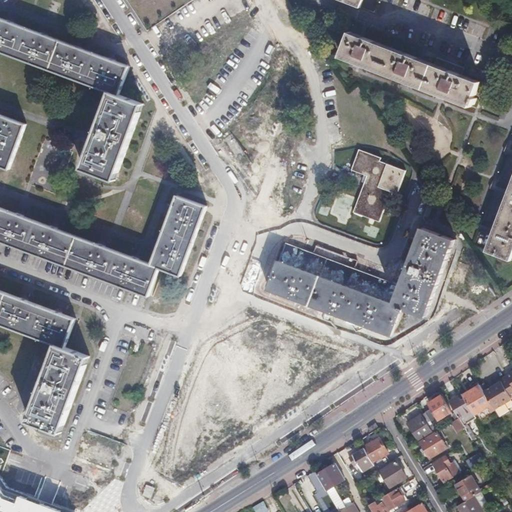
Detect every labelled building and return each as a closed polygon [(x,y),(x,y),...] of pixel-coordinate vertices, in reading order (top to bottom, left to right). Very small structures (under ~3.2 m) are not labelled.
[(172,0),(130,0),(144,20),(172,0)] [(0,50),(112,92),(84,168),(116,180),(144,104),(120,95),(130,66),(0,17),(0,50)] [(342,57),(472,106),(481,82),(462,74),(465,68),(437,57),(435,64),(351,32),(342,57)] [(27,124),(0,114),(0,164),(10,169),(27,124)] [(354,212),(380,222),(392,191),(398,194),(406,170),(381,161),(382,158),(360,149),(352,170),(367,176),(354,212)] [(339,153),(339,168),(351,168),(351,161),(346,161),(346,152),(339,153)] [(511,184),(487,251),(511,260),(511,258),(511,184)] [(153,264),(0,207),(0,239),(150,296),(161,267),(182,275),(208,206),(179,195),(153,264)] [(269,289),(393,335),(404,307),(428,316),(457,239),(425,227),(420,242),(410,238),(403,260),(412,263),(403,286),(355,268),(358,261),(317,245),(314,253),(287,242),(269,289)] [(30,421),(62,433),(90,356),(66,347),(76,319),(0,290),(0,322),(58,345),(30,421)] [(484,382),(480,384),(493,405),(495,409),(511,399),(511,384),(507,376),(501,379),(502,381),(494,386),(488,389),(484,382)] [(480,384),(463,395),(464,397),(475,415),(493,405),(480,384)] [(426,412),(433,423),(452,412),(442,395),(429,403),(433,408),(426,412)] [(466,428),(473,440),(476,438),(467,424),(477,418),(475,415),(464,397),(462,399),(460,396),(450,402),(456,412),(459,417),(466,428)] [(426,412),(422,415),(434,433),(438,431),(433,423),(426,412)] [(421,413),(407,422),(419,442),(434,433),(422,415),(421,413)] [(448,448),(438,431),(420,442),(431,459),(448,448)] [(364,447),(365,448),(374,462),(390,452),(381,437),(364,447)] [(374,462),(365,448),(354,454),(364,471),(375,465),(374,462)] [(467,460),(471,469),(485,460),(480,452),(467,460)] [(433,463),(445,482),(454,477),(447,466),(452,463),(447,455),(433,463)] [(408,477),(397,461),(381,470),(388,481),(391,487),(408,477)] [(452,463),(447,466),(454,477),(461,472),(454,461),(452,463)] [(340,511),(353,503),(349,497),(343,500),(335,486),(346,479),(336,463),(318,474),(328,490),(340,511)] [(358,468),(351,473),(357,483),(364,479),(358,468)] [(381,470),(376,473),(383,484),(388,481),(381,470)] [(482,491),(472,475),(456,484),(466,501),(475,496),(482,491)] [(0,511),(76,511),(26,493),(24,497),(11,492),(0,476),(0,511)] [(152,498),(156,487),(147,484),(143,494),(152,498)] [(377,501),(370,505),(374,511),(387,511),(407,501),(399,488),(377,501)] [(485,511),(475,496),(466,501),(458,506),(462,511),(485,511)] [(377,501),(374,497),(368,501),(370,505),(377,501)] [(428,511),(423,502),(406,511),(428,511)] [(340,511),(360,511),(354,503),(353,503),(340,511)]
